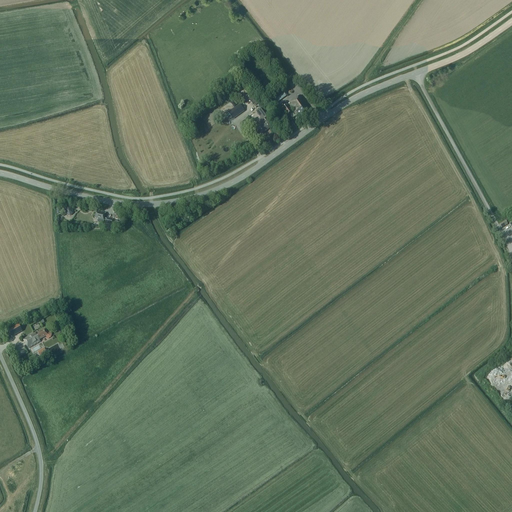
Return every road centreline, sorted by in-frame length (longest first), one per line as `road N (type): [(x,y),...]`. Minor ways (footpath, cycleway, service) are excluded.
road 1 (secondary): [(0,174),(92,199),(189,198),(243,175),(342,104),(416,73)]
road 2 (unclassified): [(509,244),(416,73)]
road 3 (unclassified): [(35,511),(42,459),(0,357)]
